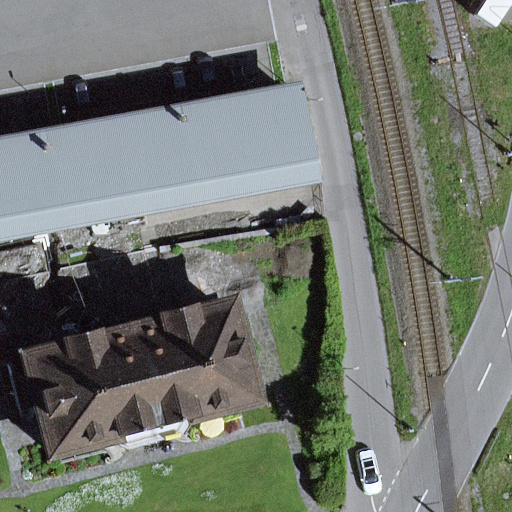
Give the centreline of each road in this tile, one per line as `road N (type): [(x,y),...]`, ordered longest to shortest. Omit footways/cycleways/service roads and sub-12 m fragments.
road 1 (residential): [(381,511),(360,295),(299,0)]
road 2 (tertiary): [(511,315),(416,511)]
